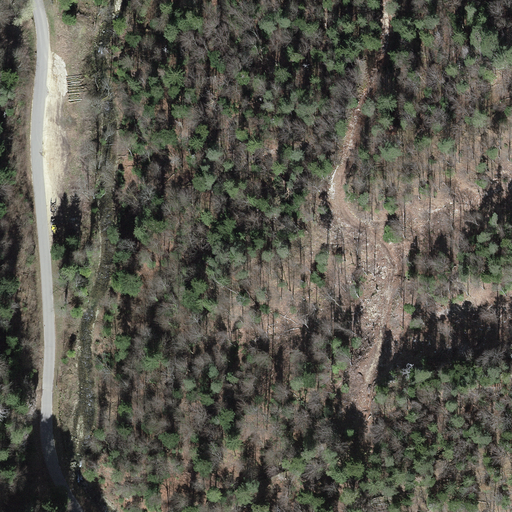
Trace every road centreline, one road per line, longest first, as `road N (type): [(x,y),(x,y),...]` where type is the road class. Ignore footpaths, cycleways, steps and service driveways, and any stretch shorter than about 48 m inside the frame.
road 1 (tertiary): [(35,0),(42,34),(36,146),(50,316),(48,446),(80,511)]
road 2 (track): [(382,0),(382,50),(337,189),(348,218),(381,243),(390,272),(365,397),(368,462)]
